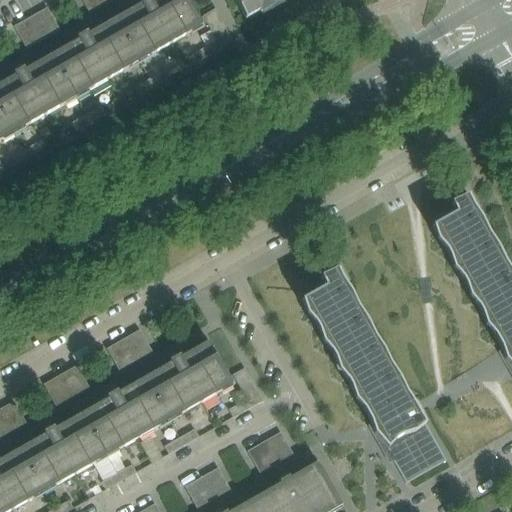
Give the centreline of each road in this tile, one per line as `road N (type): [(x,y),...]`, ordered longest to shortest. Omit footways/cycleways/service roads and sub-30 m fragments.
road 1 (residential): [(0,386),(511,94)]
road 2 (secondary): [(0,287),(103,240),(320,115)]
road 3 (secondary): [(320,115),(361,105),(496,37)]
road 4 (secondary): [(479,9),(350,85),(320,115)]
road 5 (residential): [(233,60),(339,0)]
